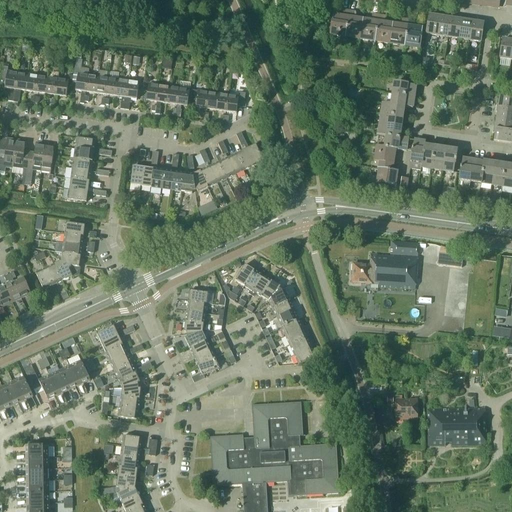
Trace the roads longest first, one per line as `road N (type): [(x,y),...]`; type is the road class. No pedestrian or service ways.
road 1 (unclassified): [(389,511),(362,387),(302,208)]
road 2 (residential): [(231,0),(288,136),(302,208)]
road 3 (tertiary): [(511,230),(337,205),(302,208)]
road 4 (tertiary): [(302,208),(132,287)]
road 5 (residential): [(0,433),(68,410),(84,421),(168,431)]
road 6 (residential): [(132,287),(109,236),(122,142)]
road 7 (tertiary): [(132,287),(0,349)]
road 8 (residential): [(122,142),(116,126),(0,119)]
road 9 (residential): [(469,139),(427,133),(424,125),(437,86),(477,92)]
road 10 (residential): [(244,119),(189,150),(122,142)]
